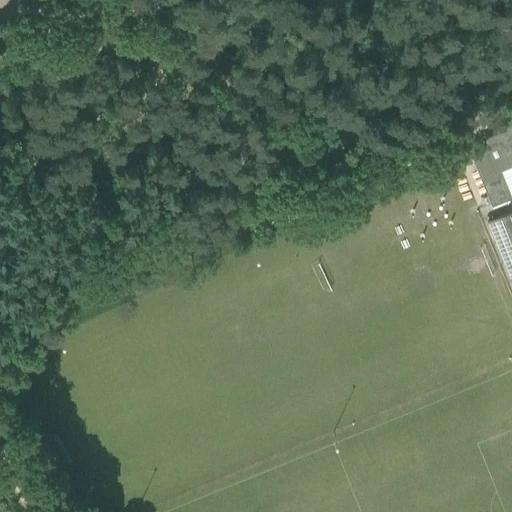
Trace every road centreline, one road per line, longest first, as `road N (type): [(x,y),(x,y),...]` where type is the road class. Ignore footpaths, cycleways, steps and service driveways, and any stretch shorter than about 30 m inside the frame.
road 1 (unclassified): [(197,166),(0,339)]
road 2 (unclassified): [(511,103),(273,154)]
road 3 (unclassified): [(0,160),(197,166)]
road 4 (unclassified): [(273,154),(316,0)]
